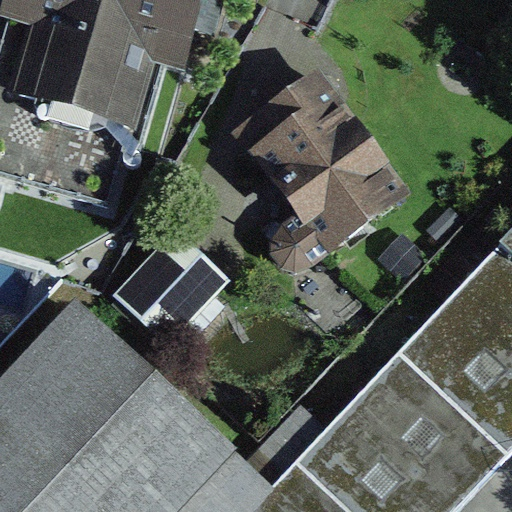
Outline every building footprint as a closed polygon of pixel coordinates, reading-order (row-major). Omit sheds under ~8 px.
[(201,0),(13,0),(0,43),(0,85),(158,136),(201,0)] [(329,84),(239,152),(316,269),(413,216),(329,84)] [(0,181),(0,230),(12,185),(0,181)] [(446,511),(511,444),(511,246),(257,511),(446,511)] [(167,341),(232,277),(209,254),(190,273),(166,248),(120,293),(167,341)] [(190,511),(240,458),(67,311),(0,383),(0,511),(190,511)]
